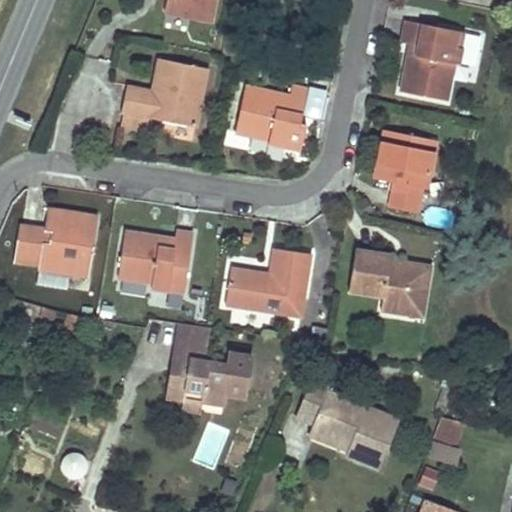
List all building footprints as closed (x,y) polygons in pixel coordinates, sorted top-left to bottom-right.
[(217,0),(168,0),(167,10),(214,20),(217,0)] [(459,32),(405,21),(401,43),(409,44),(418,46),(415,57),(407,56),(399,91),(445,100),(452,65),(459,67),(462,50),(456,48),(459,32)] [(456,48),(462,50),(466,34),(459,32),(456,48)] [(418,46),(409,44),(407,56),(415,57),(418,46)] [(127,85),(122,111),(126,111),(147,116),(150,116),(196,125),(207,68),(158,57),(155,73),(152,90),(151,95),(144,94),(145,88),(127,85)] [(244,86),(235,129),(269,136),(268,142),(301,148),(306,123),(302,122),(294,120),(296,114),(303,115),(309,88),(291,84),(289,95),(244,86)] [(122,132),(145,137),(150,116),(147,116),(126,111),(122,132)] [(294,120),(302,122),(303,115),(296,114),(294,120)] [(438,143),(382,131),(372,178),(394,182),(395,176),(407,179),(404,192),(393,189),(389,208),(416,213),(422,188),(428,189),(438,143)] [(99,217),(49,210),(46,230),(21,226),(16,261),(40,264),(39,268),(69,272),(91,275),(99,217)] [(125,228),(117,277),(151,283),(150,286),(167,289),(168,281),(185,284),(193,233),(174,230),(173,236),(171,248),(156,246),(159,233),(125,228)] [(173,236),(159,233),(156,246),(171,248),(173,236)] [(231,269),(225,304),(300,316),(309,253),(274,248),(269,275),(268,281),(260,280),(261,274),(231,269)] [(355,249),(349,289),(383,295),(381,308),(402,311),(403,304),(415,306),(426,297),(428,282),(414,280),(416,263),(402,260),(396,266),(388,264),(388,259),(389,254),(355,249)] [(414,280),(428,282),(431,265),(416,263),(414,280)] [(69,272),(39,268),(37,284),(67,289),(69,272)] [(168,281),(167,289),(184,291),(185,284),(168,281)] [(348,297),(347,312),(376,314),(377,299),(348,297)] [(403,304),(402,311),(423,315),(426,297),(415,306),(403,304)] [(71,349),(83,317),(66,313),(55,344),(71,349)] [(205,327),(179,323),(176,340),(206,345),(209,328),(205,327)] [(326,334),(309,332),(308,343),(324,346),(326,334)] [(206,345),(176,340),(173,358),(179,359),(176,374),(170,373),(166,397),(184,400),(186,390),(201,392),(200,401),(223,405),(224,395),(244,399),(251,356),(230,352),(228,366),(203,361),(206,345)] [(461,372),(458,378),(456,385),(471,391),(477,374),(461,372)] [(343,440),(343,439),(344,437),(351,440),(346,451),(344,456),(379,470),(399,421),(327,392),(330,385),(311,377),(295,417),(312,425),(311,427),(343,440)] [(201,392),(186,390),(184,400),(183,408),(198,411),(200,401),(201,392)] [(438,444),(454,449),(462,422),(442,418),(432,443),(438,444)] [(343,440),(311,427),(307,436),(346,451),(351,440),(344,437),(343,439),(343,440)] [(456,465),(460,451),(454,449),(438,444),(433,459),(456,465)] [(66,479),(88,474),(83,453),(61,458),(66,479)] [(439,475),(425,470),(420,483),(433,489),(439,475)] [(433,489),(420,483),(416,493),(430,498),(433,489)] [(459,511),(421,499),(416,511),(459,511)]
